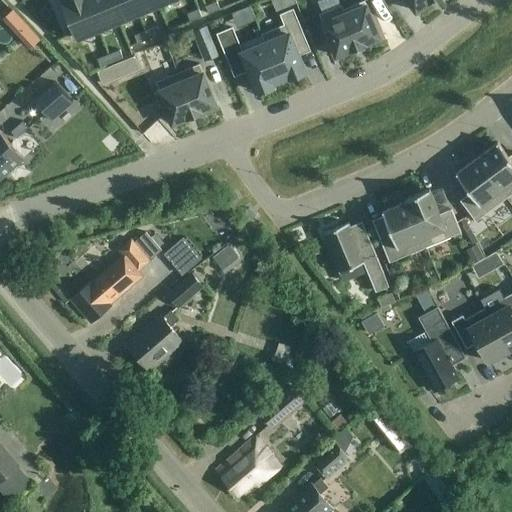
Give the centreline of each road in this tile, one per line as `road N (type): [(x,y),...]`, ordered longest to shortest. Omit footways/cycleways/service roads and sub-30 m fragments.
road 1 (residential): [(511,93),(418,158),(279,218),(222,140)]
road 2 (residential): [(208,511),(0,271)]
road 3 (residential): [(222,140),(371,79),(483,0)]
road 4 (residential): [(0,218),(222,140)]
